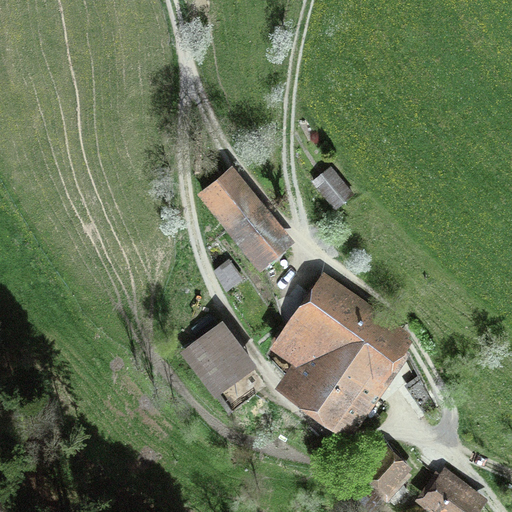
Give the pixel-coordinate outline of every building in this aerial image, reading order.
[(226,172),(202,192),(262,266),(286,247),(226,172)] [(338,178),(322,191),(335,207),(351,194),(338,178)] [(240,278),(228,262),(217,271),(229,286),(240,278)] [(278,345),(306,365),(293,384),(345,421),(401,343),(321,286),(286,335),(281,331),(274,341),(278,345)] [(186,349),(218,391),(252,365),(220,324),(186,349)] [(433,371),(409,387),(427,413),(451,397),(433,371)] [(364,476),(387,497),(409,473),(386,452),(364,476)] [(423,508),(428,511),(467,511),(476,501),(438,473),(420,497),(427,502),(423,508)]
